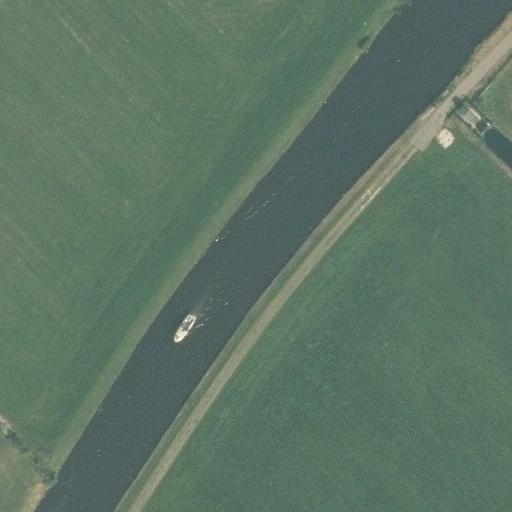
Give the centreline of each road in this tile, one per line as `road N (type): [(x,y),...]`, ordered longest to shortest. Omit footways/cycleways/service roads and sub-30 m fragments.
road 1 (track): [(415,144),(283,291),(135,511)]
road 2 (unclassified): [(415,144),(511,38)]
